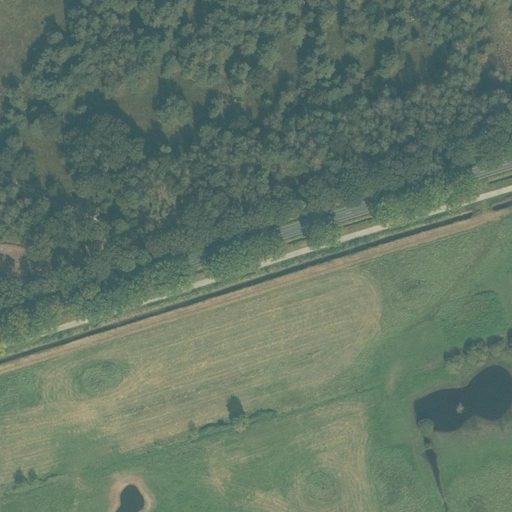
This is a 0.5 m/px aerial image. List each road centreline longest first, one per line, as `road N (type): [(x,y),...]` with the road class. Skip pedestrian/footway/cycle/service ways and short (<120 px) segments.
road 1 (secondary): [(0,321),(511,164)]
road 2 (track): [(116,284),(98,223),(0,177)]
